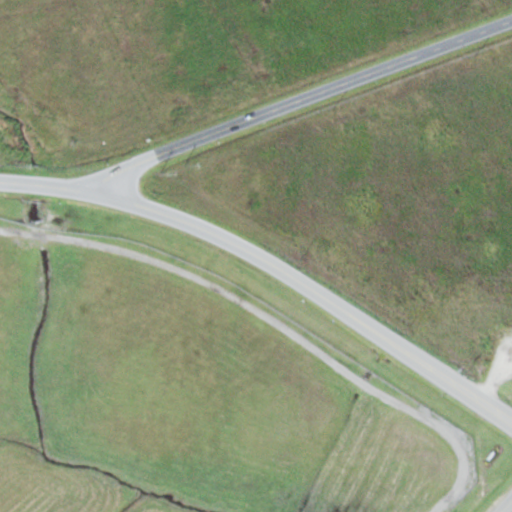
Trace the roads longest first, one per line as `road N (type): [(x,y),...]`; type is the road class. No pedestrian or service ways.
road 1 (secondary): [(93,190),(224,237),(511,420)]
road 2 (residential): [(93,190),(107,176),(265,111),(511,18)]
